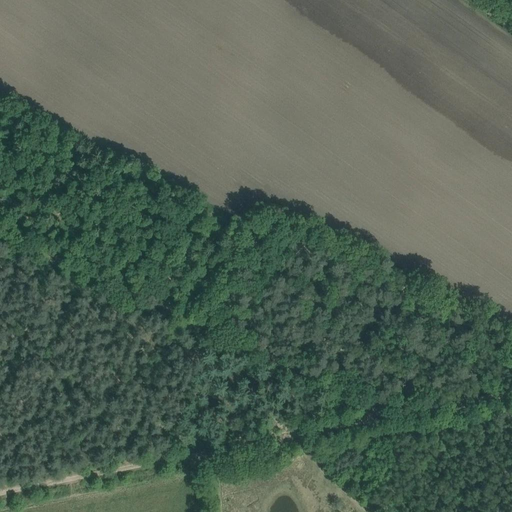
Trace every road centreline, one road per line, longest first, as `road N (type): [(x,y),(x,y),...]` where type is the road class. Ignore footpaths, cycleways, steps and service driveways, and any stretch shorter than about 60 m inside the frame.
road 1 (track): [(379,403),(0,234)]
road 2 (track): [(379,403),(0,492)]
road 3 (track): [(511,376),(379,403)]
